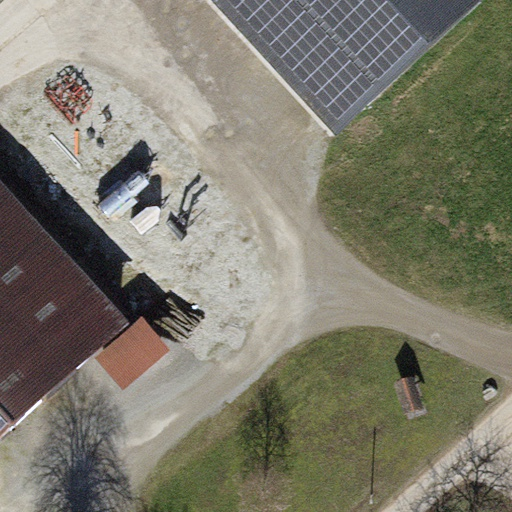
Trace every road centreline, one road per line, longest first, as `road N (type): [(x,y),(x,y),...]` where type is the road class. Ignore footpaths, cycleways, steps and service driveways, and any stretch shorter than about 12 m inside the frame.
road 1 (track): [(169,0),(303,279),(511,380)]
road 2 (unclassified): [(412,511),(511,422)]
